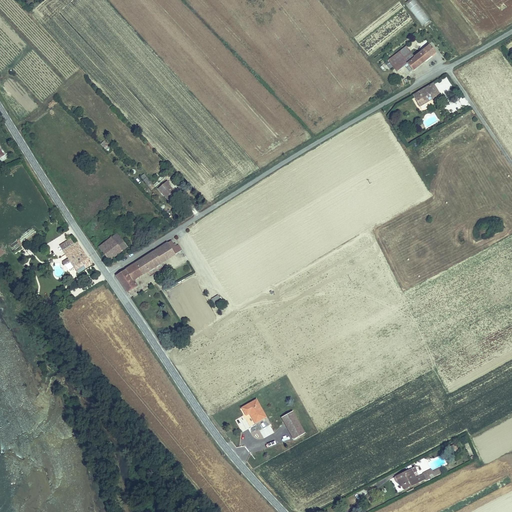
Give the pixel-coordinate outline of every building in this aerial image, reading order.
[(421,26),(429,20),(415,0),(411,0),(406,4),(421,26)] [(415,68),(436,53),(429,43),(422,49),(423,51),(410,61),(415,68)] [(406,75),(413,69),(399,50),(389,58),(395,66),(397,64),(406,75)] [(447,78),(440,82),(446,93),(453,89),(447,78)] [(433,83),(413,95),(418,103),(424,99),(426,102),(440,94),(433,83)] [(146,178),(142,181),(148,188),(152,184),(146,178)] [(158,189),(169,201),(177,194),(169,185),(171,183),(168,180),(158,189)] [(119,223),(117,221),(110,226),(114,232),(121,228),(118,224),(119,223)] [(118,233),(102,246),(111,259),(129,246),(126,242),(118,233)] [(169,243),(175,254),(179,252),(175,246),(172,240),(169,243)] [(65,255),(80,246),(77,242),(62,250),(65,255)] [(161,247),(168,259),(175,254),(169,243),(161,247)] [(68,259),(62,262),(64,266),(69,262),(76,274),(92,264),(80,246),(65,255),(68,259)] [(116,274),(126,290),(137,283),(134,279),(168,259),(161,247),(116,274)] [(218,294),(211,298),(213,302),(220,298),(218,294)] [(254,423),(265,416),(256,399),(241,407),(245,415),(249,413),(254,423)] [(304,433),(292,412),(280,418),(293,439),(304,433)] [(280,447),(273,450),(275,457),(283,454),(280,447)] [(411,468),(399,474),(402,479),(399,480),(402,485),(404,489),(425,478),(423,474),(414,479),(411,474),(413,473),(411,468)]
